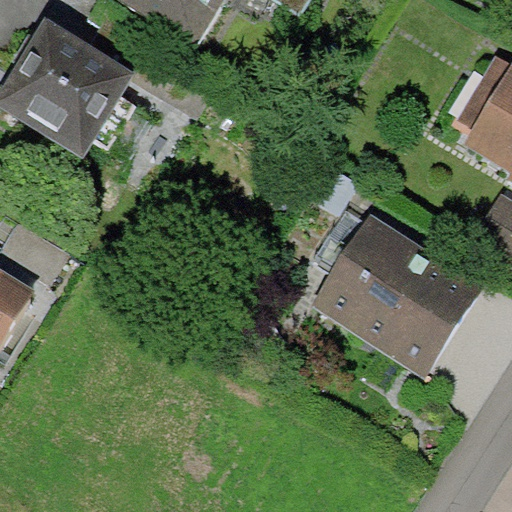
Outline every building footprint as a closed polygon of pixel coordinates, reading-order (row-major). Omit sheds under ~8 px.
[(145,26),(103,0),(99,0),(85,22),(102,32),(91,48),(53,24),(0,106),(0,107),(89,164),(145,77),(122,63),(145,26)] [(122,0),(198,46),(226,0),(280,0),(306,15),(315,0),(122,0)] [(511,75),(465,161),(511,187),(511,75)] [(511,191),(505,187),(472,240),(511,264),(511,191)] [(486,294),(370,224),(315,314),(432,384),(486,294)]
